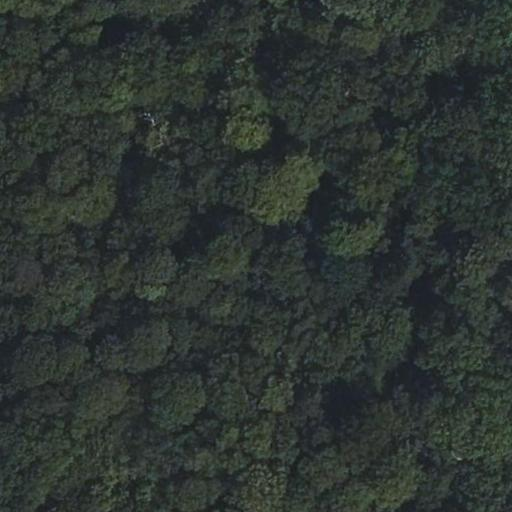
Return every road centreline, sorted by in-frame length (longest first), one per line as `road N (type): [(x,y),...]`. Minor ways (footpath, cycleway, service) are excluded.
road 1 (unknown): [(437,511),(414,0)]
road 2 (track): [(299,0),(511,25)]
